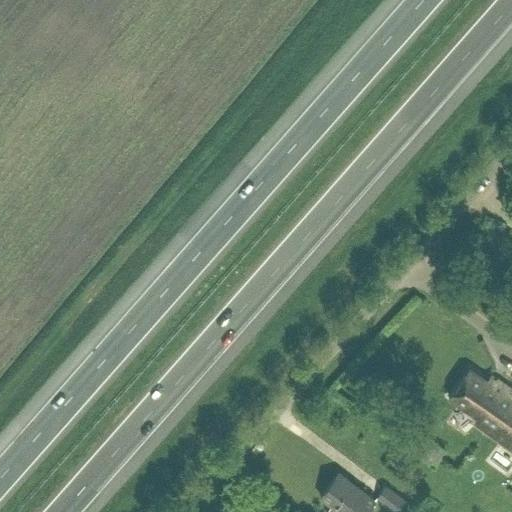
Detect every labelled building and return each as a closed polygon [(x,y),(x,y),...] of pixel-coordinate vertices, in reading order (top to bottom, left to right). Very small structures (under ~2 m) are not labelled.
[(73,364),(87,377),(131,328),(117,316),(73,364)] [(488,377),(469,365),(448,396),(479,416),(476,421),(511,446),(511,388),(491,373),(488,377)] [(444,448),(411,425),(401,438),(434,462),(444,448)] [(332,504),(328,509),(328,511),(365,511),(375,499),(338,471),(320,495),(332,504)] [(386,485),(377,497),(398,511),(402,511),(410,502),(386,485)]
